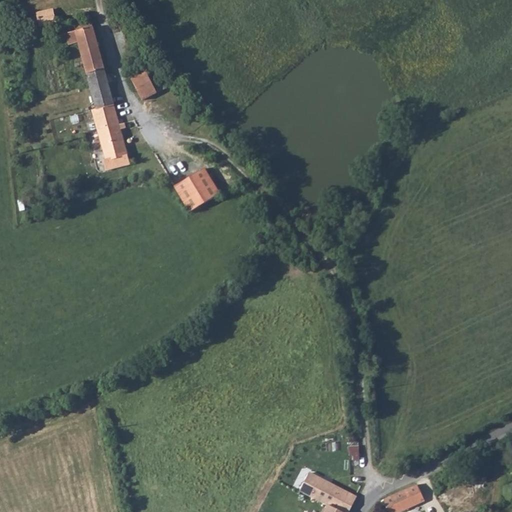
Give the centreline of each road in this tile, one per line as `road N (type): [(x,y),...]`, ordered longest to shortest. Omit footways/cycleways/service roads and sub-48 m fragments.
road 1 (track): [(375,493),(366,471),(354,318),(335,282),(229,158),(199,140),(163,136)]
road 2 (unclassified): [(358,511),(389,483),(511,424)]
